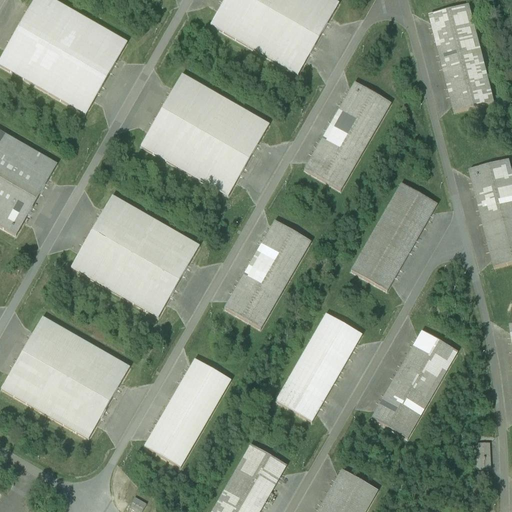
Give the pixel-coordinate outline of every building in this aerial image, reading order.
[(126,46),(46,0),(35,0),(0,62),(0,68),(85,117),(126,46)] [(338,6),(328,0),(225,0),(210,28),(297,78),(338,6)] [(469,7),(429,18),(454,115),(494,105),(469,7)] [(269,127),(181,77),(140,149),(227,199),(269,127)] [(354,85),(304,173),(340,193),(390,106),(354,85)] [(56,167),(0,134),(0,229),(15,239),(56,167)] [(511,174),(509,162),(469,173),(494,270),(511,265),(511,174)] [(436,207),(400,186),(350,274),(386,294),(436,207)] [(199,249),(111,199),(70,270),(158,320),(199,249)] [(274,224),(224,311),(260,332),(310,245),(274,224)] [(325,317),(275,404),(311,425),(361,338),(325,317)] [(129,370),(42,320),(1,392),(88,442),(129,370)] [(421,334),(371,421),(407,442),(457,355),(421,334)] [(194,362),(144,449),(180,470),(230,383),(194,362)] [(489,445),(475,446),(477,472),(490,471),(489,445)] [(260,511),(286,468),(250,447),(212,511),(260,511)] [(366,511),(377,493),(341,473),(318,511),(366,511)] [(142,511),(146,507),(134,500),(128,510),(132,511),(142,511)]
